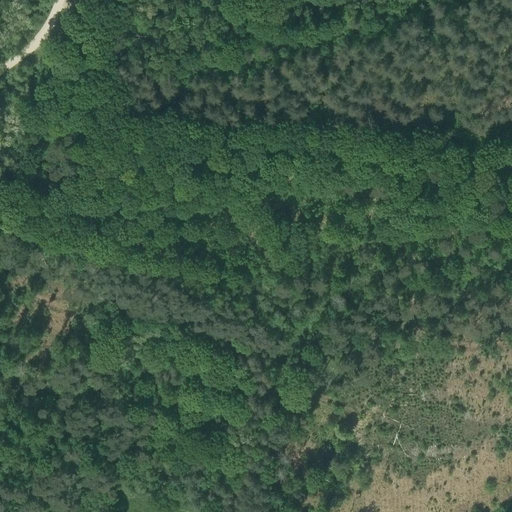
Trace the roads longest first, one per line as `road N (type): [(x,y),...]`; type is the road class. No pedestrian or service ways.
road 1 (unknown): [(0,133),(80,0)]
road 2 (track): [(129,259),(0,220)]
